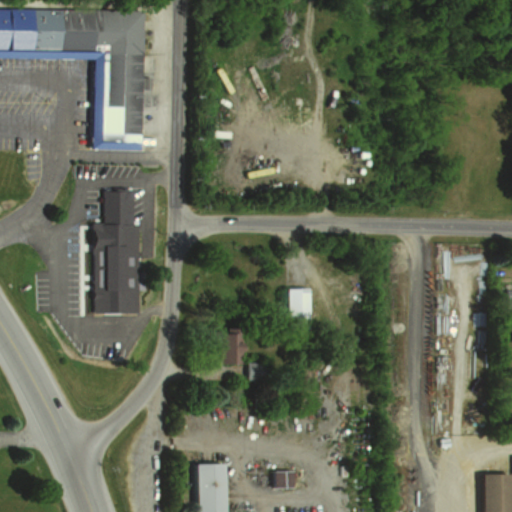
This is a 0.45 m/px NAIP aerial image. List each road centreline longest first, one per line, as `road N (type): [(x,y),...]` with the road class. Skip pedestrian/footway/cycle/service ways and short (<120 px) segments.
road 1 (residential): [(68,455),(120,415),(165,347),(178,0)]
road 2 (residential): [(175,223),(511,229)]
road 3 (primary): [(68,455),(0,326)]
